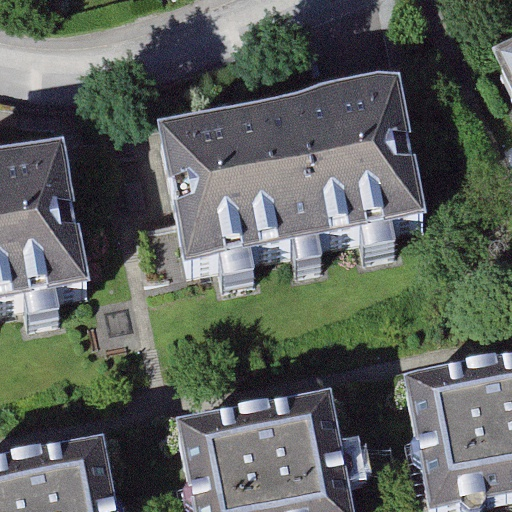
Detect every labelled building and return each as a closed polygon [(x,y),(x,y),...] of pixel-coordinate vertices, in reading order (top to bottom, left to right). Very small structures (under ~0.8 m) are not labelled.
[(511,73),(477,90),(511,159),(511,73)] [(406,105),(162,153),(190,292),(434,243),(406,105)] [(0,329),(88,315),(66,180),(0,191),(0,329)] [(511,511),(511,385),(405,406),(424,511),(511,511)] [(347,511),(330,418),(175,447),(187,511),(347,511)] [(112,511),(104,465),(0,484),(0,511),(112,511)]
